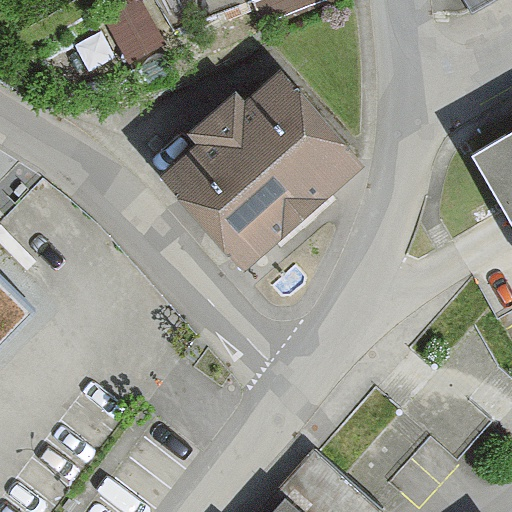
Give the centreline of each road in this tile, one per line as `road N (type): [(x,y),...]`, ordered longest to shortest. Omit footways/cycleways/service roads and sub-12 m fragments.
road 1 (residential): [(0,117),(75,159),(296,394)]
road 2 (residential): [(296,394),(335,333),(386,223),(403,104)]
road 3 (unknown): [(511,324),(483,284),(403,104)]
road 4 (residential): [(207,511),(296,394)]
road 5 (residential): [(403,104),(511,40)]
